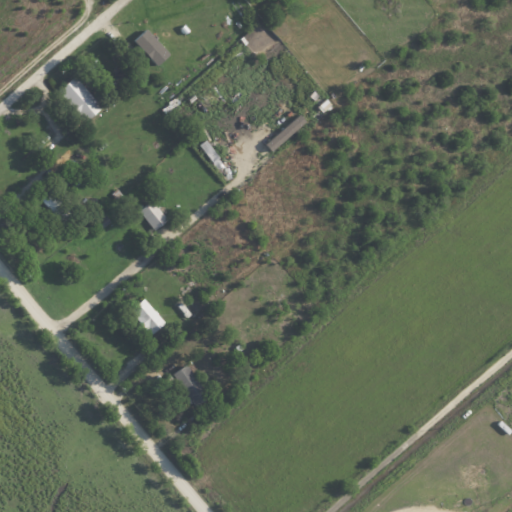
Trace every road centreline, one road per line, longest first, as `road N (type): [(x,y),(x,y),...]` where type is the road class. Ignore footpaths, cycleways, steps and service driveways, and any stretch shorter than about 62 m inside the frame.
road 1 (residential): [(207,511),(0,268)]
road 2 (residential): [(0,109),(123,0)]
